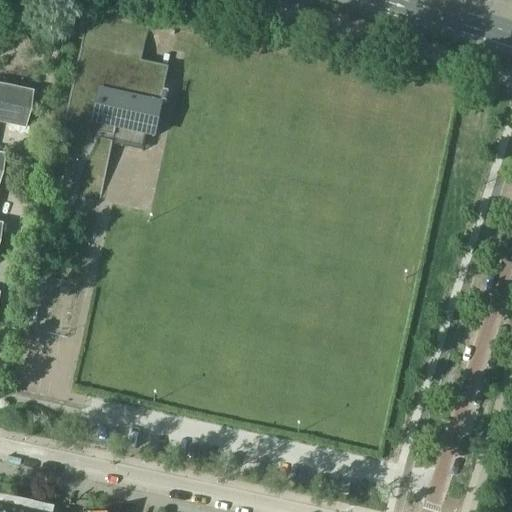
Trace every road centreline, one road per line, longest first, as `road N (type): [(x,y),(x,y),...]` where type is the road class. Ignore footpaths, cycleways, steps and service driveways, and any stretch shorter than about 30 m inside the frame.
road 1 (residential): [(333,511),(0,439)]
road 2 (residential): [(511,280),(437,511)]
road 3 (primary): [(373,0),(511,42)]
